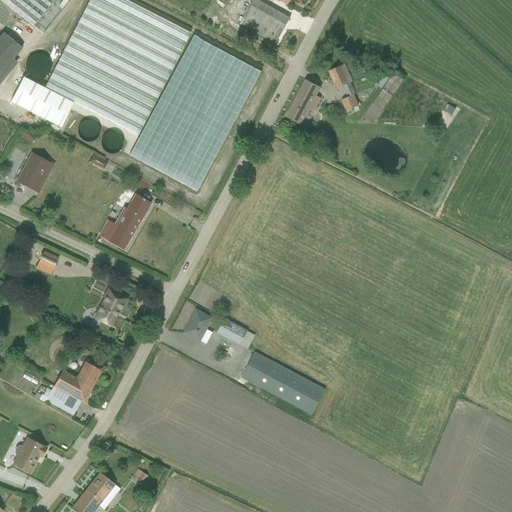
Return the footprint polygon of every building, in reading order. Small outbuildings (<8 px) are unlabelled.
[(0,0),(43,35),(70,0),(0,0)] [(262,73),(123,0),(94,0),(50,84),(140,131),(126,158),(197,195),(262,73)] [(272,46),(287,19),(253,0),(249,0),(236,26),(272,46)] [(0,53),(0,87),(17,66),(0,53)] [(325,66),(331,85),(346,81),(341,62),(325,66)] [(357,66),(343,72),(352,92),(366,86),(362,75),(360,76),(357,66)] [(318,88),(301,79),(281,116),(298,126),(307,110),(313,113),(320,99),(314,96),(318,88)] [(348,92),(336,98),(341,109),(354,103),(348,92)] [(20,130),(16,135),(25,142),(29,136),(20,130)] [(83,162),(99,168),(102,160),(86,154),(83,162)] [(16,189),(33,198),(49,168),(32,159),(16,189)] [(96,237),(120,251),(148,203),(132,194),(122,209),(120,208),(111,223),(105,220),(96,237)] [(40,256),(33,269),(47,277),(54,264),(40,256)] [(89,316),(108,328),(126,300),(106,288),(89,316)] [(180,333),(198,343),(212,318),(193,308),(180,333)] [(210,334),(242,348),(248,333),(231,326),(230,330),(215,323),(210,334)] [(323,389),(254,352),(243,374),(311,411),(323,389)] [(48,388),(80,405),(99,371),(80,361),(71,377),(58,370),(48,388)] [(7,464),(27,476),(43,447),(23,436),(7,464)] [(138,470),(133,477),(143,484),(148,478),(138,470)] [(118,491),(96,473),(67,509),(71,511),(91,511),(97,505),(102,510),(118,491)]
